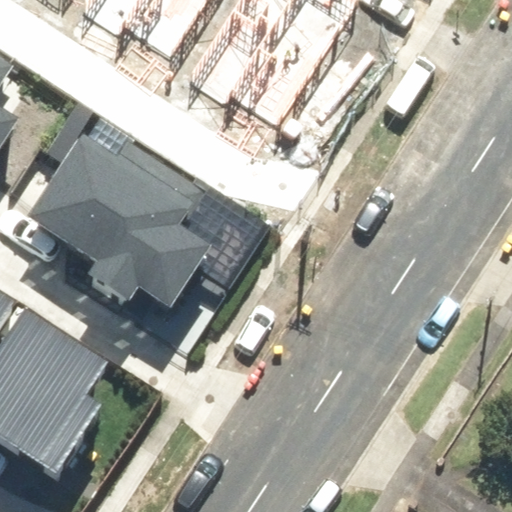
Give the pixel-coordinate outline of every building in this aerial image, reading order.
[(0,0),(0,15),(9,3),(4,0),(0,0)] [(133,27),(177,56),(213,0),(98,0),(87,18),(123,41),(133,27)] [(244,98),(289,127),(370,3),(365,0),(256,0),(199,89),(235,112),(244,98)] [(0,77),(0,142),(14,122),(0,113),(0,86),(4,80),(0,77)] [(154,302),(175,315),(214,256),(181,234),(211,189),(78,102),(24,185),(49,202),(34,225),(101,269),(91,285),(143,319),(154,302)] [(0,337),(24,299),(0,284),(0,337)] [(0,347),(0,434),(62,472),(107,398),(94,391),(117,353),(29,300),(0,347)]
